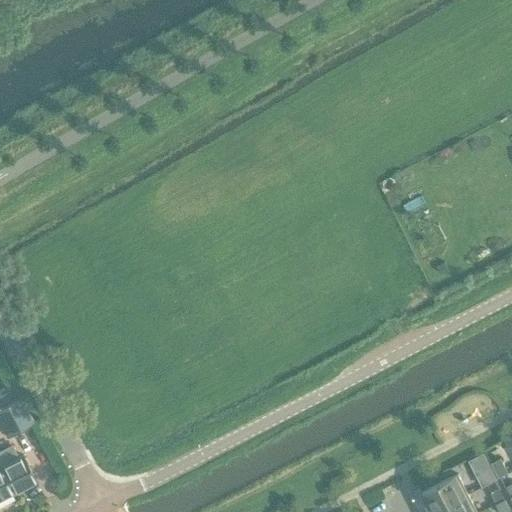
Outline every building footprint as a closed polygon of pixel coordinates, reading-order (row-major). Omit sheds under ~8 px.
[(2,407),(0,407),(0,422),(7,436),(21,429),(34,422),(20,398),(12,402),(2,407)] [(0,451),(0,467),(13,494),(36,481),(22,455),(19,457),(13,445),(0,451)] [(0,500),(13,494),(0,467),(0,500)] [(421,492),(432,511),(468,493),(457,473),(421,492)] [(432,511),(431,511),(477,511),(468,493),(432,511)]
